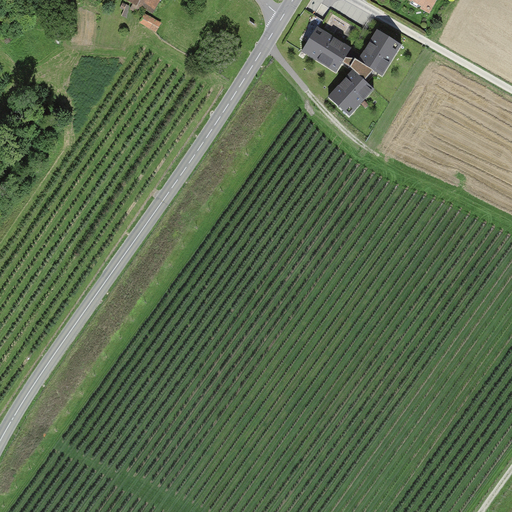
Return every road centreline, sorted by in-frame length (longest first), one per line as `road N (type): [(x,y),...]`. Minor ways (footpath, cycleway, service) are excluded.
road 1 (tertiary): [(283,16),(0,442)]
road 2 (track): [(511,90),(382,17)]
road 3 (track): [(267,42),(364,145)]
